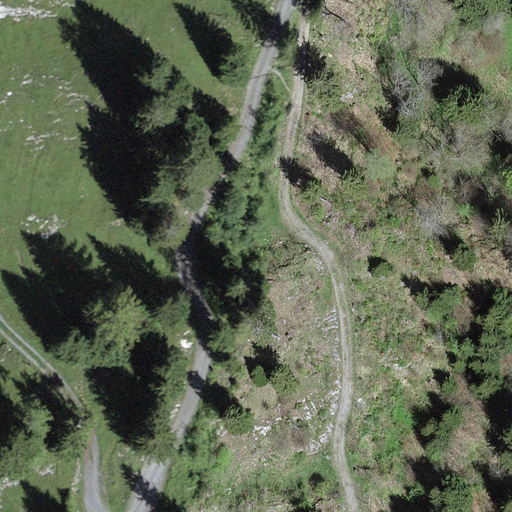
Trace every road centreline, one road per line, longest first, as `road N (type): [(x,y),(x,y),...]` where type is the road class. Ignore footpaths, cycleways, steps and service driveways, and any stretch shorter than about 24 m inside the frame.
road 1 (track): [(284,0),(245,126),(182,255),(204,321),(198,375),(137,511)]
road 2 (track): [(297,0),(306,17),(283,205),(330,255),(348,335),(346,402),(331,468),(358,498),(357,511)]
road 3 (track): [(95,511),(83,421),(40,358),(0,322)]
